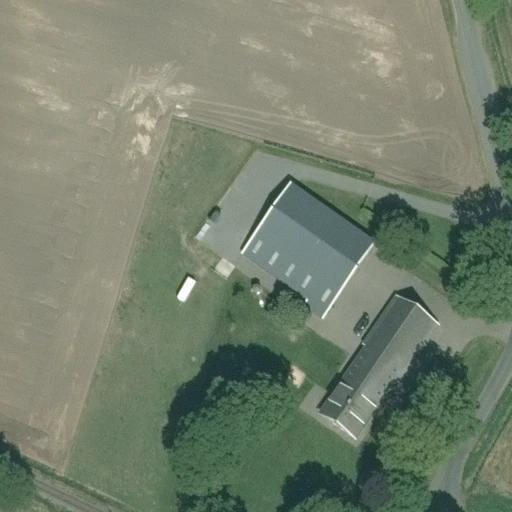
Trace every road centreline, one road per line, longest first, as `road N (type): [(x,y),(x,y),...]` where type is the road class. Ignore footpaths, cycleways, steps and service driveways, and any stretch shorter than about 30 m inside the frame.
road 1 (residential): [(458,0),(511,239)]
road 2 (residential): [(511,378),(434,508)]
